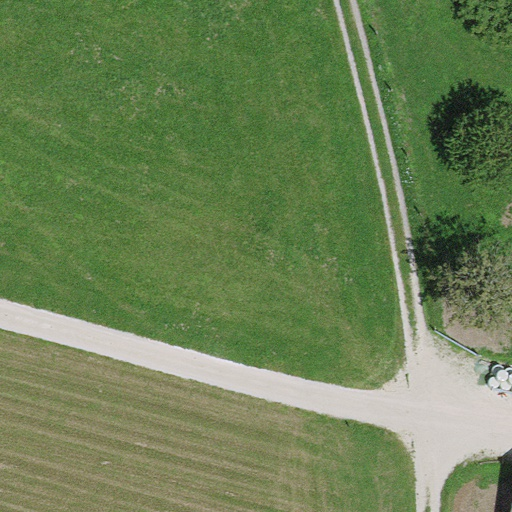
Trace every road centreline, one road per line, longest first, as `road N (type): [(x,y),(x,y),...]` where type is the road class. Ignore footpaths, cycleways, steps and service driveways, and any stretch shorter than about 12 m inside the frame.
road 1 (track): [(429,511),(415,326),(346,0)]
road 2 (track): [(0,318),(422,417)]
